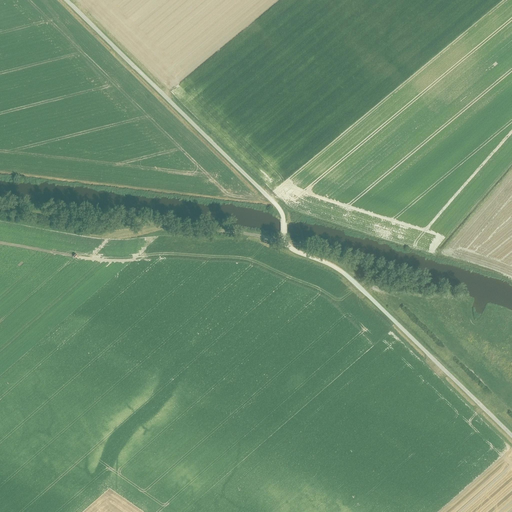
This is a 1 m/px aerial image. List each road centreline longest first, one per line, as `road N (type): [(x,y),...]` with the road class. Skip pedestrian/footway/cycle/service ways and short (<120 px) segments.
road 1 (unclassified): [(511,436),(351,280),(291,248),(272,201),(65,0)]
road 2 (track): [(0,208),(285,241)]
